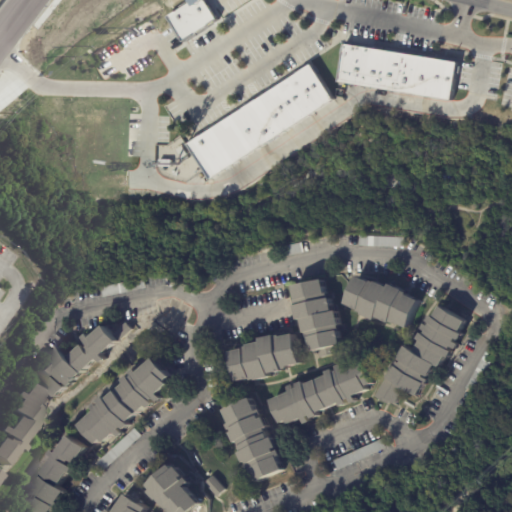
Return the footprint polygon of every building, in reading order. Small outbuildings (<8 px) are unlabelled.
[(196,0),(168,14),(181,40),(218,22),(207,0),(196,0)] [(339,84),(452,99),(457,61),(344,45),(339,84)] [(187,140),(208,176),(336,104),(315,68),(187,140)] [(184,146),(190,155),(185,159),(179,150),(184,146)] [(406,243),(405,248),(361,246),(361,236),(406,238),(406,243)] [(306,251),(284,256),(282,247),(304,242),(306,251)] [(394,325),(378,317),(376,321),(362,315),(363,313),(358,311),(359,310),(346,304),(358,276),(371,282),(372,281),(377,283),(377,281),(390,287),(392,284),(405,290),(404,291),(409,293),(408,295),(421,301),(409,328),(396,323),(395,325),(394,325)] [(148,289),(105,298),(103,289),(146,279),(148,289)] [(306,323),(305,320),(302,321),(298,301),(300,301),(297,287),(327,281),(330,294),(331,294),(332,299),(334,299),(337,312),(341,312),(343,326),(341,327),(345,346),(335,348),(337,355),(325,357),(324,351),(314,353),(311,338),(309,339),(306,323)] [(399,397),(393,407),(375,396),(397,361),(402,364),(404,361),(400,359),(408,346),(415,350),(421,340),(419,339),(423,332),(425,334),(427,331),(422,328),(425,323),(430,327),(432,323),(430,321),(433,315),(436,317),(444,306),(469,322),(463,332),(466,334),(462,340),(459,338),(457,341),(461,344),(458,349),(454,347),(452,350),(455,352),(451,358),(449,356),(442,367),(439,366),(431,377),(428,375),(426,377),(431,380),(420,397),(405,387),(399,397)] [(61,400),(36,372),(47,363),(46,362),(52,356),(53,357),(64,347),(74,359),(88,347),(92,351),(96,348),(88,339),(92,336),(97,340),(111,328),(116,333),(127,323),(134,330),(122,341),(125,343),(109,358),(111,360),(107,364),(104,361),(61,400)] [(289,369),(287,369),(288,371),(274,374),(274,377),(259,380),(259,378),(253,380),(253,379),(239,382),(233,352),(248,348),(248,347),(252,346),(252,345),(267,342),(266,338),(280,335),(280,336),(284,336),(284,337),(300,333),(306,364),(291,367),(292,368),(289,369)] [(498,354),(499,354),(477,393),(468,388),(490,349),(498,354)] [(98,446),(83,427),(99,413),(96,409),(100,405),(103,409),(107,407),(104,403),(110,399),(111,401),(131,385),(128,382),(133,378),(135,380),(138,378),(135,374),(140,370),(143,374),(161,360),(176,378),(171,383),(173,386),(161,396),(165,400),(161,404),(158,400),(155,403),(157,405),(152,409),(150,407),(140,415),(141,416),(131,424),(134,427),(128,432),(126,429),(123,431),(125,435),(121,438),(118,434),(106,443),(104,441),(98,446)] [(290,387),(294,385),(296,390),(300,388),(299,385),(305,382),(306,385),(329,376),(328,372),(334,370),(335,373),(339,371),(338,367),(343,365),(345,370),(365,361),(374,385),(368,388),(370,391),(355,397),(358,403),(353,405),(352,400),(348,402),(349,405),(342,407),(341,405),(318,414),(319,417),(313,420),(312,417),(309,418),(311,423),(305,425),(302,419),(289,425),(287,421),(281,424),(272,401),(291,393),(289,387),(290,387)] [(28,384),(51,402),(43,414),(45,415),(42,419),(40,418),(19,445),(23,448),(20,453),(16,450),(3,467),(0,464),(0,440),(2,442),(5,438),(0,434),(0,427),(4,430),(15,416),(8,410),(16,400),(12,397),(16,393),(19,396),(28,384)] [(226,411),(254,398),(260,411),(263,410),(271,428),(269,429),(273,439),(276,438),(280,448),(277,449),(279,452),(281,451),(283,455),(280,457),(286,470),(257,483),(251,469),(247,471),(245,466),(249,464),(248,461),(245,463),(240,453),(244,452),(239,442),(236,443),(228,424),(231,423),(226,411)] [(104,471),(98,464),(139,429),(145,436),(104,471)] [(60,505),(57,509),(55,508),(52,511),(38,511),(25,502),(33,491),(31,490),(34,485),(36,487),(44,476),(56,459),(52,455),(55,451),(59,454),(72,436),(88,448),(74,468),(77,471),(74,475),(70,472),(60,487),(67,492),(58,503),(60,505)] [(388,449),(340,471),(335,461),(384,440),(388,449)] [(204,504),(195,511),(171,511),(161,500),(160,501),(153,493),(156,490),(152,487),(176,466),(180,470),(182,468),(189,476),(187,478),(188,479),(190,477),(195,482),(189,487),(204,504)] [(226,490),(217,498),(205,483),(214,476),(226,490)] [(110,511),(113,509),(117,511),(119,511),(132,494),(152,509),(150,511),(110,511)]
